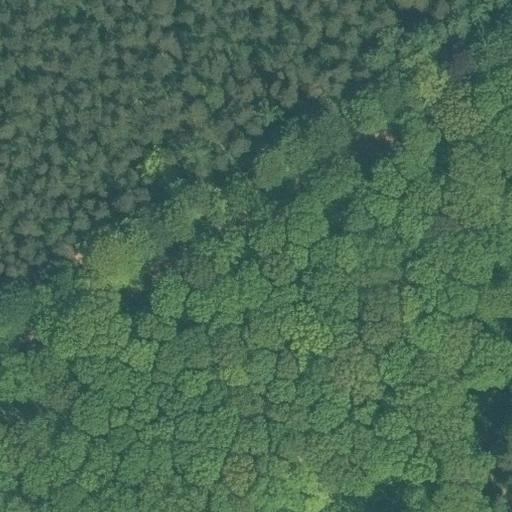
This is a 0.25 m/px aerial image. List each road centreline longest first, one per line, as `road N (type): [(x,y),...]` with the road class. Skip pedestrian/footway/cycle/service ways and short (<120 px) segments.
road 1 (track): [(0,356),(511,68)]
road 2 (track): [(446,511),(511,260)]
